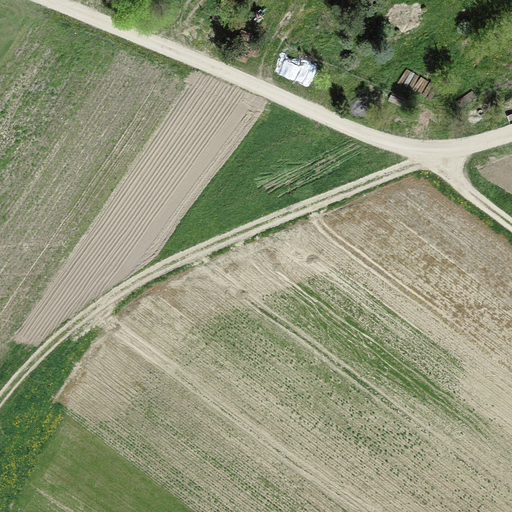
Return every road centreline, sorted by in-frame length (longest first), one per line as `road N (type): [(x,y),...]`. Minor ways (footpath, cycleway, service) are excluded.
road 1 (track): [(437,159),(172,261),(54,336),(0,394)]
road 2 (track): [(51,0),(437,159),(511,135)]
